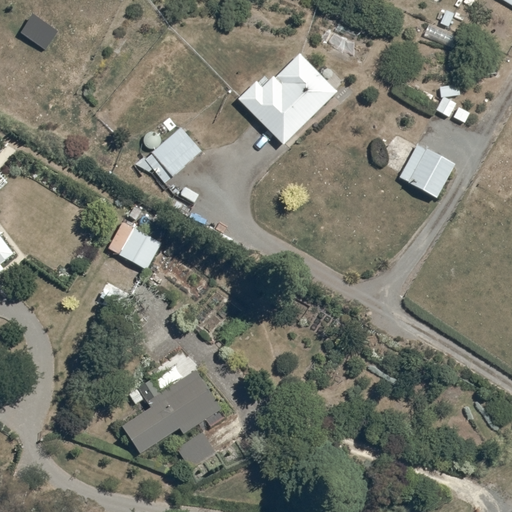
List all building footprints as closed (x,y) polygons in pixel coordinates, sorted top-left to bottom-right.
[(238,100),(283,145),(337,92),(300,54),(275,78),(273,77),(262,88),(256,82),(238,100)] [(201,151),(181,128),(145,159),(166,182),(201,151)] [(455,165),(418,145),(400,178),(438,198),(455,165)] [(135,228),(119,255),(146,271),(162,243),(135,228)] [(1,263),(13,254),(0,236),(0,273),(6,269),(1,263)] [(140,454),(180,428),(184,434),(221,410),(195,371),(148,403),(151,408),(122,427),(140,454)] [(177,450),(190,471),(216,454),(203,434),(177,450)]
